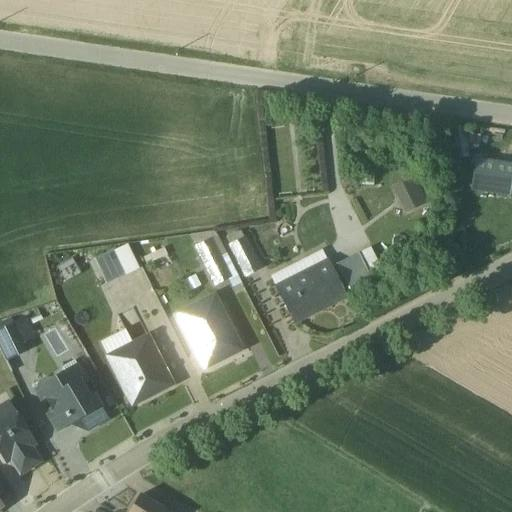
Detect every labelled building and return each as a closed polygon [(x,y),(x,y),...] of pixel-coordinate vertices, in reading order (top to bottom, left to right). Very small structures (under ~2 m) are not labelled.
[(463,128),(450,129),(453,160),(466,159),(463,128)] [(511,169),(511,166),(474,160),(469,191),(507,198),(511,169)] [(372,171),(357,170),(357,187),(372,188),(372,171)] [(390,190),(402,216),(426,205),(414,179),(390,190)] [(213,232),(188,236),(193,248),(192,249),(212,289),(227,282),(231,289),(239,285),(213,232)] [(231,234),(224,238),(228,246),(226,247),(243,279),(260,271),(243,238),(242,238),(238,232),(231,234)] [(102,282),(137,269),(127,243),(92,255),(102,282)] [(379,271),(368,249),(334,266),(346,291),(368,280),(367,277),(379,271)] [(269,278),(292,324),(343,298),(320,252),(269,278)] [(175,313),(203,368),(239,351),(211,295),(175,313)] [(32,338),(22,318),(0,329),(0,352),(5,362),(22,353),(19,345),(32,338)] [(130,406),(170,386),(144,336),(130,343),(123,331),(118,333),(98,344),(130,406)] [(63,373),(31,392),(38,404),(42,401),(48,412),(44,416),(54,433),(78,420),(85,433),(107,420),(91,394),(87,396),(81,385),(86,383),(76,365),(74,365),(72,362),(61,369),(63,373)] [(20,474),(17,476),(39,462),(35,463),(27,450),(31,447),(3,403),(0,405),(0,457),(4,464),(11,460),(20,474)] [(163,511),(138,496),(128,511),(163,511)]
